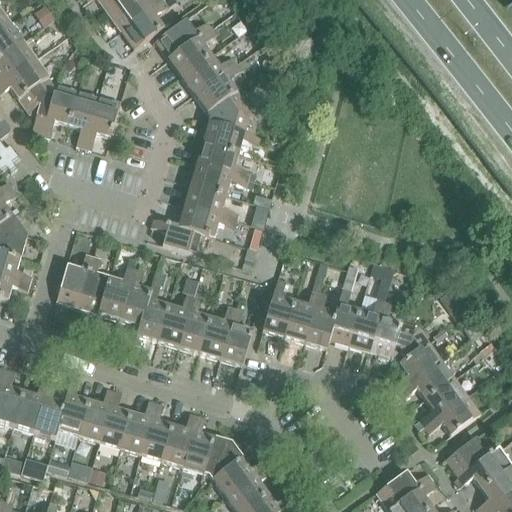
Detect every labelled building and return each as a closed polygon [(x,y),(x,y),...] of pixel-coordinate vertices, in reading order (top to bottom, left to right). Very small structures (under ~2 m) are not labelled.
[(95,0),(94,1),(107,19),(132,0),(95,0)] [(156,0),(146,7),(140,0),(132,0),(107,19),(120,36),(164,4),(161,0),(156,0)] [(169,11),(164,4),(120,36),(133,55),(164,32),(155,20),(169,11)] [(0,36),(10,29),(0,14),(0,36)] [(154,46),(167,65),(212,33),(207,26),(194,36),(185,24),(154,46)] [(0,62),(23,46),(10,29),(0,36),(0,62)] [(180,82),(211,60),(203,49),(217,39),(212,33),(167,65),(180,82)] [(0,89),(36,64),(23,46),(0,62),(0,89)] [(180,82),(193,100),(237,68),(232,61),(219,71),(211,60),(180,82)] [(0,99),(9,93),(24,114),(40,102),(52,105),(57,88),(52,86),(36,64),(0,89),(0,99)] [(193,100),(206,118),(237,96),(229,84),(242,74),(237,68),(193,100)] [(54,127),(67,131),(78,94),(57,88),(52,105),(40,102),(24,114),(28,119),(36,121),(31,137),(49,143),(54,127)] [(75,150),(83,153),(98,100),(78,94),(67,131),(80,134),(75,150)] [(209,123),(207,128),(244,138),(244,137),(251,115),(237,96),(206,118),(209,123)] [(98,100),(83,153),(91,155),(95,139),(109,143),(120,107),(98,100)] [(207,128),(201,148),(238,159),(242,146),(258,151),(260,142),(244,137),(244,138),(207,128)] [(201,148),(195,169),(248,184),(250,177),(234,172),(238,159),(201,148)] [(0,177),(7,172),(10,177),(17,173),(14,168),(20,163),(10,149),(3,154),(7,159),(0,163),(0,177)] [(248,184),(195,169),(189,190),(226,201),(230,187),(246,192),(248,184)] [(0,202),(13,193),(8,187),(0,192),(0,202)] [(189,190),(183,211),(236,226),(238,219),(222,214),(226,201),(189,190)] [(0,202),(0,230),(13,221),(4,209),(18,200),(13,193),(0,202)] [(183,211),(177,231),(177,232),(205,239),(204,240),(214,243),(218,229),(233,233),(236,226),(183,211)] [(13,221),(0,230),(0,280),(29,289),(32,281),(16,277),(27,240),(13,221)] [(177,232),(177,231),(152,223),(150,232),(166,237),(162,251),(199,261),(204,240),(205,239),(177,232)] [(253,224),(251,230),(263,233),(264,228),(253,224)] [(77,313),(93,260),(85,258),(80,274),(66,270),(56,306),(77,313)] [(77,313),(98,319),(109,282),(96,278),(100,263),(93,260),(77,313)] [(119,325),(134,273),(127,270),(122,286),(109,282),(98,319),(119,325)] [(150,295),(150,294),(137,291),(142,275),(134,273),(119,325),(139,331),(150,295)] [(29,289),(0,280),(0,303),(7,306),(11,292),(27,297),(29,289)] [(283,342),(294,305),(281,301),(286,286),(277,283),(262,336),(283,342)] [(136,340),(158,347),(169,310),(155,306),(160,290),(151,288),(150,294),(150,295),(139,331),(136,340)] [(335,317),(328,345),(348,351),(359,314),(346,310),(351,295),(342,292),(335,317)] [(304,349),(319,296),(312,293),(307,309),(294,305),(283,342),(304,349)] [(328,345),(335,317),(322,314),(327,298),(319,296),(304,349),(326,355),(328,345)] [(158,347),(178,353),(194,300),(186,298),(182,314),(169,310),(158,347)] [(194,300),(178,353),(199,359),(210,322),(197,318),(202,303),(194,300)] [(359,314),(348,351),(369,357),(384,305),(377,302),(372,318),(359,314)] [(369,357),(390,363),(401,327),(388,323),(392,307),(385,304),(384,305),(369,357)] [(235,313),(228,310),(223,326),(210,322),(199,359),(220,365),(235,313)] [(235,313),(220,365),(242,371),(252,335),(238,331),(243,315),(235,313)] [(395,365),(398,370),(430,347),(419,332),(401,327),(390,363),(395,365)] [(394,390),(398,397),(442,365),(430,347),(398,370),(407,381),(394,390)] [(416,394),(424,405),(455,382),(442,365),(398,397),(402,403),(416,394)] [(15,376),(7,374),(0,398),(0,428),(12,433),(23,396),(10,392),(15,376)] [(419,425),(423,432),(468,400),(455,382),(424,405),(432,416),(419,425)] [(57,436),(78,442),(88,405),(75,401),(80,385),(71,383),(64,408),(57,436)] [(36,400),(23,396),(12,433),(33,439),(49,386),(41,384),(36,400)] [(55,445),(57,436),(64,408),(52,404),(56,389),(49,386),(33,439),(55,445)] [(78,442),(99,448),(114,396),(107,393),(102,409),(88,405),(78,442)] [(99,448),(120,454),(130,417),(117,414),(122,398),(114,396),(99,448)] [(481,418),(468,400),(423,432),(428,438),(441,429),(450,441),(481,418)] [(120,454),(140,460),(156,408),(148,405),(143,421),(130,417),(120,454)] [(140,460),(161,466),(172,430),(159,426),(163,410),(156,408),(140,460)] [(161,466),(182,472),(197,420),(189,418),(185,433),(172,430),(161,466)] [(182,472),(203,478),(214,442),(200,438),(205,422),(197,420),(182,472)] [(231,447),(214,442),(203,478),(208,480),(211,485),(242,462),(231,447)] [(444,465),(457,482),(457,483),(498,454),(499,455),(503,452),(497,445),(484,454),(476,443),(444,465)] [(472,483),(480,493),(511,471),(499,455),(498,454),(457,483),(457,482),(453,485),(459,492),(472,483)] [(211,485),(224,503),(268,471),(264,464),(250,474),(242,462),(211,485)] [(224,503),(230,511),(247,511),(268,498),(260,487),(273,477),(268,471),(224,503)] [(476,511),(490,511),(511,496),(511,472),(511,471),(480,493),(487,504),(476,511)] [(375,498),(384,511),(394,511),(433,485),(428,478),(415,488),(406,476),(375,498)] [(394,511),(431,511),(432,511),(424,501),(437,491),(433,485),(394,511)] [(511,511),(511,496),(490,511),(511,511)] [(276,509),(268,498),(247,511),(284,511),(294,506),(289,499),(276,509)]
